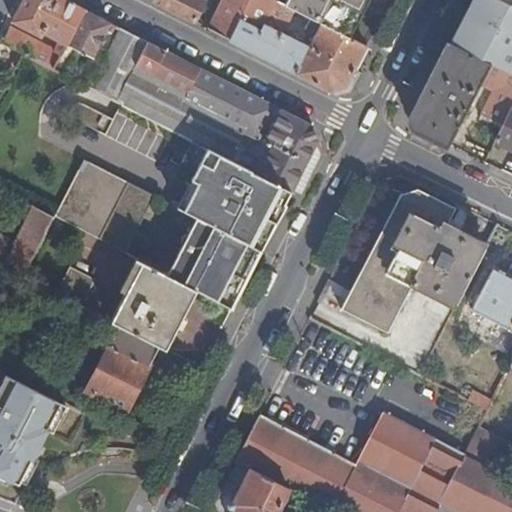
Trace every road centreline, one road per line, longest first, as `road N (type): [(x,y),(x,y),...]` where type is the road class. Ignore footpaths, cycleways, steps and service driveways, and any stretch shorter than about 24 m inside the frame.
road 1 (secondary): [(365,132),(167,511)]
road 2 (residential): [(365,132),(110,0)]
road 3 (residential): [(511,205),(365,132)]
road 4 (secondary): [(431,0),(365,132)]
